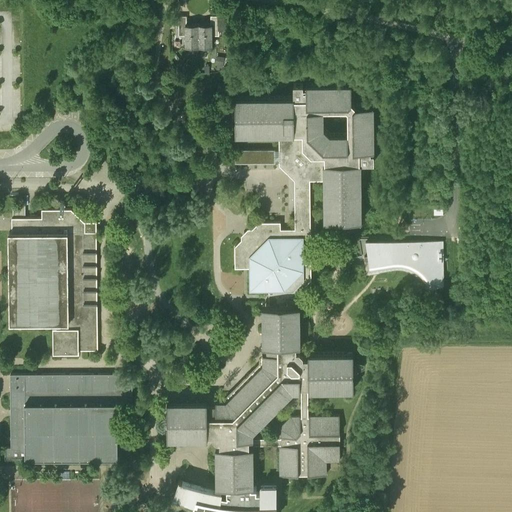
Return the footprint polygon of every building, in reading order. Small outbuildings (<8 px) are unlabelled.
[(211,24),(186,25),(186,36),(186,47),(212,47),(212,36),(212,24),(211,24)] [(308,164),(324,164),(324,179),(325,222),(362,221),(361,164),(374,163),(374,153),(371,153),(371,150),(374,150),(373,105),(356,105),(352,100),(351,83),(307,84),(307,87),(304,87),(304,84),(294,84),(294,97),(280,98),(235,98),(236,135),(280,134),(294,134),(294,151),(293,153),(293,156),(303,166),(306,166),(308,164)] [(117,134),(109,134),(109,146),(117,146),(117,134)] [(293,153),(294,151),(294,134),(280,134),(280,163),(295,178),(295,229),(281,229),(281,235),(304,235),(304,236),(312,236),(311,229),(300,229),(300,177),(311,177),(311,179),(324,179),(324,164),(308,164),(306,166),(303,166),(293,156),(293,153)] [(275,161),(275,147),(236,148),(236,161),(275,161)] [(300,229),(311,229),(311,179),(311,177),(300,177),(300,229)] [(13,205),(13,217),(24,217),(24,205),(13,205)] [(12,232),(8,232),(10,324),(56,323),(56,328),(53,329),(54,354),(73,354),(73,351),(97,351),(95,221),(85,221),(71,208),(41,209),(41,217),(24,217),(13,217),(12,217),(12,232)] [(304,236),(304,235),(281,235),(281,229),(281,221),(259,221),(235,246),(235,267),(249,267),(249,290),(269,290),(269,305),(284,304),(284,296),(293,296),(310,279),(310,262),(304,262),(304,236)] [(442,241),(366,242),(368,256),(364,256),(365,262),(368,261),(370,270),(394,266),(400,266),(406,267),(411,269),(416,272),(421,277),(425,282),(427,289),(443,285),(442,241)] [(206,406),(206,403),(167,403),(167,439),(206,439),(206,435),(212,435),(212,438),(216,442),(218,442),(219,448),(216,448),(216,487),(228,487),(228,489),(226,489),(226,495),(227,495),(226,497),(220,496),(221,493),(215,492),(201,489),(181,483),(181,482),(178,481),(173,496),(181,499),(186,501),(195,503),(192,511),(275,511),(276,505),(273,505),(273,502),(276,502),(276,488),(275,488),(275,486),(260,486),(260,488),(259,488),(260,492),(256,492),(256,489),(251,489),(251,487),(253,487),(252,447),(251,447),(251,446),(280,446),(280,447),(280,477),(325,476),(325,463),(339,462),(339,417),(309,417),(309,418),(307,418),(307,389),(308,389),(308,390),(352,389),(352,352),(308,353),(308,356),(302,356),(302,353),(299,350),(296,350),(296,344),(299,344),(299,304),(284,304),(269,305),(266,305),(267,353),(263,353),(263,364),(225,403),(215,403),(215,406),(206,406)] [(124,374),(10,376),(11,450),(4,450),(4,460),(117,459),(117,409),(132,409),(131,382),(124,374)]
